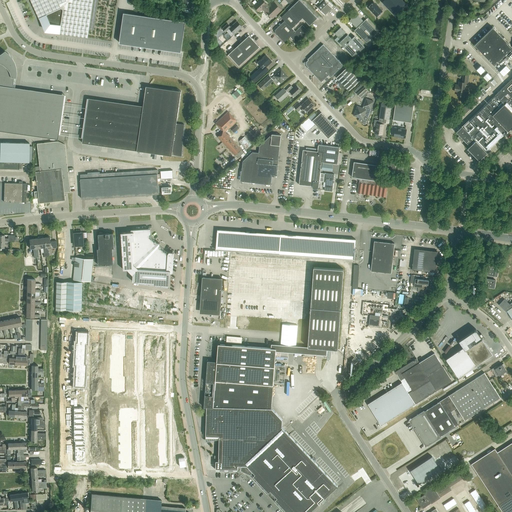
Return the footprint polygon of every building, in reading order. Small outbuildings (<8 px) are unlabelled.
[(30,0),(39,19),(41,18),(46,31),(60,32),(60,34),(88,38),(93,0),(30,0)] [(183,0),(184,8),(190,8),(191,8),(191,5),(190,0),(183,0)] [(273,19),(282,10),(274,2),(269,7),(262,0),(260,0),(258,3),(257,2),(254,5),(257,8),(256,9),(260,12),(262,10),(267,14),(268,14),(273,19)] [(290,37),(295,32),(292,28),(302,18),(309,25),(317,18),(299,0),(298,0),(281,17),(285,21),(275,30),(275,33),(284,42),(290,37)] [(395,16),(406,5),(402,0),(384,0),(382,3),(395,16)] [(325,15),(332,8),(325,1),(318,8),(325,15)] [(382,11),(374,2),(368,8),(376,17),(382,11)] [(181,52),(185,22),(123,13),(119,43),(181,52)] [(366,43),(378,32),(366,19),(364,21),(356,14),(349,21),(357,28),(354,30),(366,43)] [(234,34),(242,27),(237,21),(230,27),(228,24),(222,29),(225,32),(229,28),(234,34)] [(295,32),(290,37),(295,42),(297,42),(308,31),(302,25),(295,32)] [(341,40),(339,43),(352,56),(356,53),(359,56),(361,54),(359,53),(362,51),(361,50),(364,46),(354,36),(352,39),(341,27),(334,33),(341,40)] [(493,27),(474,45),(494,66),(505,55),(506,57),(503,60),(506,64),(511,58),(511,51),(508,55),(507,53),(511,48),(511,47),(507,42),(508,41),(504,37),(503,38),(493,27)] [(239,66),(259,47),(249,36),(228,55),(239,66)] [(343,65),(323,44),(307,59),(308,60),(306,62),(306,65),(308,67),(307,68),(321,82),(328,75),(330,77),(343,65)] [(0,131),(58,139),(64,95),(15,88),(16,78),(16,73),(16,68),(14,63),(12,58),(9,54),(5,51),(0,54),(0,131)] [(269,69),(266,67),(272,62),(266,55),(258,63),(261,67),(250,77),(255,82),(269,69)] [(472,72),(476,68),(467,58),(463,61),(472,72)] [(344,89),(346,87),(349,91),(359,81),(346,68),(336,78),(342,83),(340,84),(340,86),(344,89)] [(274,76),(272,78),(269,75),(258,85),(263,90),(276,78),(281,83),(288,76),(281,69),(274,76)] [(467,84),(468,80),(469,76),(463,75),(462,82),(459,81),(458,85),(455,84),(454,91),(457,92),(456,95),(463,96),(466,84),(467,84)] [(511,78),(456,132),(460,135),(457,138),(462,142),(464,140),(470,146),(468,147),(479,158),(511,126),(511,78)] [(294,88),(291,85),(286,90),(284,88),(275,96),(273,99),(275,101),(278,99),(280,102),(289,94),(290,95),(291,93),(294,96),(301,90),(297,86),(294,88)] [(181,156),(184,124),(176,123),(181,91),(146,86),(143,106),(137,151),(171,156),(171,155),(181,156)] [(362,98),(369,92),(366,88),(364,86),(357,92),(362,98)] [(487,93),(483,88),(479,92),(483,97),(487,93)] [(478,102),(475,99),(474,97),(450,120),(454,124),(478,102)] [(137,151),(143,106),(88,98),(82,143),(137,151)] [(307,112),(314,105),(308,98),(301,105),(298,102),(294,106),(298,111),(301,108),(302,110),(304,108),(307,112)] [(357,106),(353,116),(367,120),(374,101),(366,99),(363,108),(357,106)] [(411,122),(414,104),(395,102),(393,120),(411,122)] [(389,119),(391,104),(381,103),(379,120),(374,120),(374,123),(376,123),(375,133),(382,134),(384,124),(383,124),(384,121),(381,121),(381,118),(389,119)] [(236,121),(228,112),(215,123),(223,132),(218,136),(235,155),(238,158),(244,153),(241,150),(229,136),(225,131),(236,121)] [(337,130),(321,112),(317,116),(312,120),(312,121),(328,138),(337,130)] [(303,122),(301,125),(307,131),(310,129),(303,122)] [(254,127),(248,132),(256,141),(262,136),(254,127)] [(406,129),(394,128),(393,136),(401,137),(401,138),(404,138),(404,137),(405,138),(406,129)] [(253,139),(248,133),(245,135),(250,142),(253,139)] [(276,175),(281,135),(272,134),(259,145),(258,152),(252,152),(243,161),(240,181),(270,184),(271,175),(276,175)] [(245,136),(238,141),(245,150),(252,144),(245,136)] [(0,141),(0,160),(28,162),(29,143),(0,141)] [(35,172),(37,191),(34,191),(34,198),(38,198),(38,203),(64,200),(64,193),(70,193),(70,192),(68,172),(69,172),(68,168),(67,168),(65,145),(58,141),(36,144),(40,171),(35,172)] [(338,164),(339,153),(340,147),(318,144),(318,151),(303,150),(299,185),(312,186),(312,187),(313,188),(313,189),(314,189),(315,189),(315,190),(315,189),(316,189),(317,189),(318,188),(318,187),(319,187),(319,181),(320,173),(322,162),(338,164)] [(367,195),(367,194),(385,197),(388,182),(376,180),(378,165),(354,162),(352,177),(357,178),(356,179),(359,180),(357,193),(365,194),(365,195),(367,195)] [(158,184),(157,174),(157,170),(100,173),(100,172),(88,172),(88,174),(80,174),(80,179),(81,199),(159,194),(158,184)] [(172,171),(160,171),(161,179),(173,179),(172,171)] [(324,173),(320,173),(319,181),(323,182),(325,182),(324,191),(332,191),(334,174),(324,173)] [(19,181),(19,183),(4,183),(3,202),(26,202),(26,183),(23,183),(23,181),(19,181)] [(158,184),(159,194),(162,193),(162,194),(171,193),(171,186),(162,187),(162,184),(158,184)] [(169,252),(168,254),(165,252),(163,250),(160,249),(158,247),(159,245),(159,243),(157,243),(156,244),(154,242),(152,240),(150,237),(149,235),(150,234),(150,229),(131,230),(131,232),(121,233),(123,270),(129,269),(131,272),(130,273),(131,272),(133,274),(132,282),(169,287),(170,273),(172,273),(174,253),(169,252)] [(356,239),(217,230),(216,251),(354,260),(356,239)] [(83,238),(83,233),(74,233),(75,246),(83,245),(83,238)] [(112,248),(114,248),(113,233),(98,234),(99,249),(97,249),(98,265),(113,264),(112,248)] [(50,241),(49,236),(47,237),(47,238),(44,238),(46,257),(49,256),(48,249),(50,248),(50,247),(53,246),(53,248),(57,248),(56,241),(50,241)] [(391,273),(394,243),(374,241),(371,271),(391,273)] [(435,272),(437,251),(414,249),(412,270),(435,272)] [(73,280),(90,282),(91,282),(93,259),(76,257),(73,280)] [(497,276),(498,268),(489,266),(487,275),(497,276)] [(308,347),(327,348),(338,349),(344,269),(314,267),(308,347)] [(202,277),(200,313),(220,315),(223,279),(202,277)] [(428,285),(429,281),(418,279),(415,279),(414,287),(418,287),(418,291),(426,292),(427,284),(428,285)] [(494,288),(495,280),(486,279),(485,287),(494,288)] [(83,282),(57,281),(56,309),(82,310),(83,282)] [(86,301),(166,312),(169,294),(89,282),(86,301)] [(511,302),(509,304),(504,299),(499,305),(507,312),(511,318),(511,302)] [(380,316),(370,315),(368,325),(378,326),(380,316)] [(459,376),(476,365),(492,354),(487,347),(476,329),(459,340),(464,347),(447,359),(459,376)] [(227,335),(226,342),(242,343),(243,337),(227,335)] [(207,361),(204,407),(206,407),(206,436),(212,436),(219,436),(219,438),(218,461),(216,461),(215,468),(237,469),(238,469),(238,465),(241,465),(244,465),(247,466),(253,472),(254,473),(255,474),(253,476),(268,492),(270,490),(277,498),(275,500),(287,511),(309,511),(338,486),(282,427),(282,419),(272,408),(271,408),(276,351),(327,355),(327,348),(308,347),(271,344),(271,348),(224,345),(218,344),(218,351),(217,361),(207,361)] [(30,359),(27,359),(27,356),(24,355),(24,353),(21,352),(21,353),(21,365),(27,365),(27,364),(29,364),(29,363),(32,363),(33,354),(30,354),(30,359)] [(402,382),(368,404),(381,425),(436,390),(452,381),(450,377),(451,377),(444,366),(443,367),(434,353),(419,363),(416,358),(395,372),(402,382)] [(499,376),(507,371),(505,367),(506,367),(503,363),(497,367),(496,366),(491,369),(496,377),(499,375),(499,376)] [(446,404),(451,412),(457,408),(457,409),(455,411),(458,415),(460,413),(464,421),(500,398),(484,372),(448,395),(449,396),(439,401),(443,406),(446,404)] [(444,391),(454,385),(453,383),(443,389),(444,391)] [(443,406),(439,401),(424,411),(424,410),(408,420),(426,447),(441,437),(440,436),(459,424),(451,412),(446,404),(443,406)] [(21,403),(20,417),(26,418),(27,412),(24,411),(24,406),(28,406),(28,403),(24,403),(21,402),(21,403)] [(119,411),(119,421),(129,421),(129,409),(124,409),(124,411),(119,411)] [(129,409),(129,421),(138,420),(138,411),(133,411),(133,409),(129,409)] [(119,433),(121,433),(131,433),(131,423),(121,423),(121,428),(119,428),(119,433)] [(119,442),(121,442),(131,442),(131,433),(121,433),(121,437),(119,437),(119,442)] [(119,451),(121,451),(131,451),(131,442),(121,442),(121,446),(119,446),(119,451)] [(511,511),(511,442),(497,452),(495,448),(471,464),(502,511),(511,511)] [(119,460),(121,460),(131,460),(131,451),(121,451),(121,455),(119,455),(119,460)] [(28,455),(23,455),(20,455),(19,455),(20,468),(26,467),(26,462),(24,462),(23,459),(25,458),(25,457),(28,456),(28,455)] [(410,470),(419,484),(441,470),(432,456),(410,470)] [(119,464),(119,469),(131,469),(131,460),(121,460),(121,464),(119,464)] [(451,489),(449,486),(466,475),(460,466),(423,491),(425,494),(417,499),(423,508),(440,497),(451,489)] [(183,482),(172,482),(171,494),(182,495),(183,482)] [(475,490),(470,493),(473,498),(478,495),(475,490)] [(21,493),(23,509),(26,509),(26,506),(25,506),(25,503),(31,502),(30,499),(28,499),(27,492),(21,493)] [(16,500),(15,494),(9,495),(10,501),(13,500),(13,501),(14,502),(15,510),(17,510),(16,500)] [(185,511),(186,508),(161,506),(161,500),(91,494),(89,511),(185,511)] [(478,495),(473,498),(477,503),(482,500),(478,495)] [(453,498),(448,501),(452,506),(457,503),(453,498)] [(482,500),(477,503),(480,508),(485,505),(482,500)] [(448,501),(443,505),(447,510),(452,506),(448,501)] [(468,501),(464,504),(468,509),(473,506),(469,501),(468,501)]
